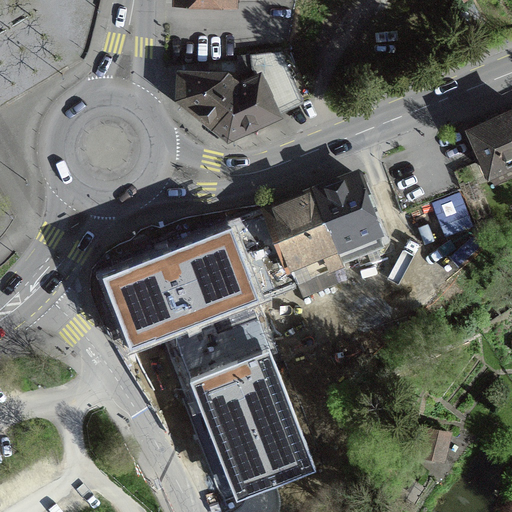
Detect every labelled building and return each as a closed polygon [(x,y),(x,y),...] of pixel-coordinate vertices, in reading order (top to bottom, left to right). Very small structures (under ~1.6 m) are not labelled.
[(213,126),(227,137),(271,116),(300,103),(279,53),(236,59),(236,71),(252,65),(255,76),(238,88),(237,87),(225,78),(180,76),(179,99),(197,113),(213,126)] [(511,111),(468,131),(488,175),(511,163),(511,111)] [(372,203),(357,167),(289,194),(265,204),(296,281),(330,268),(346,262),(344,258),(387,241),(372,203)] [(105,273),(131,344),(261,296),(234,224),(168,249),(105,273)] [(337,283),(330,268),(296,281),(301,297),(337,283)] [(315,465),(270,345),(192,375),(214,433),(237,494),(315,465)] [(412,425),(405,454),(439,462),(446,433),(412,425)]
